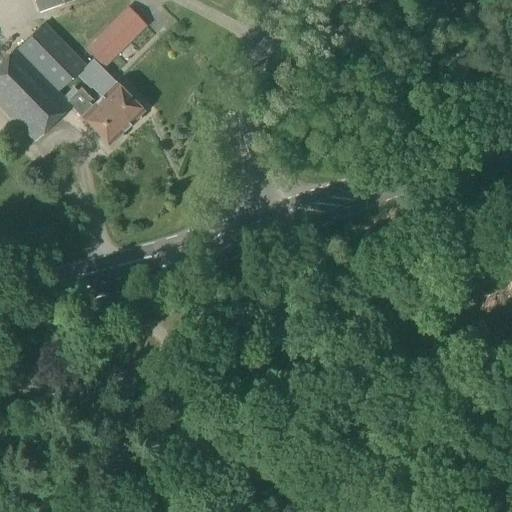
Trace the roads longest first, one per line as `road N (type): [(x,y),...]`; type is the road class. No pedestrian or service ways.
road 1 (primary): [(0,299),(257,224)]
road 2 (primary): [(511,144),(257,224)]
road 3 (tertiary): [(257,224),(245,106),(276,0)]
